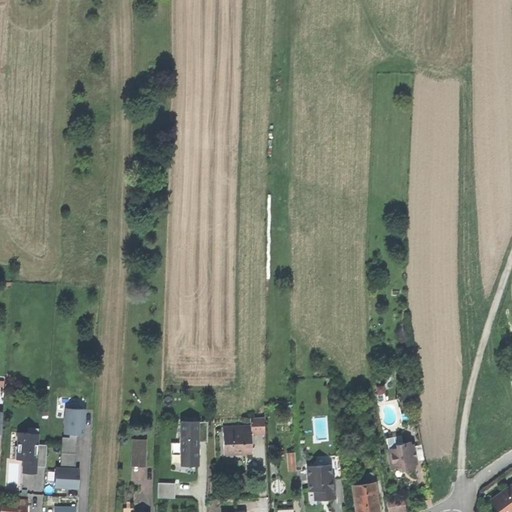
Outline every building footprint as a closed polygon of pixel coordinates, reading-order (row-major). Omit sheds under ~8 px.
[(80,434),(83,434),(84,422),(85,409),(65,408),(65,416),(64,416),(63,425),(65,426),(64,433),(70,434),(80,434)] [(251,426),(251,434),(265,433),(264,417),(250,418),(251,426)] [(199,442),(199,422),(199,421),(181,421),(180,465),(198,465),(199,450),(199,442)] [(199,422),(199,442),(207,442),(207,422),(199,422)] [(248,434),(251,434),(251,426),(223,427),(224,451),(243,451),(243,453),(251,453),(251,437),(248,437),(248,434)] [(23,459),(36,460),(37,444),(38,444),(38,428),(28,427),(28,433),(18,432),(18,446),(15,446),(15,459),(23,459)] [(395,444),(402,443),(401,435),(387,438),(388,448),(395,447),(395,444)] [(70,437),(62,437),(60,468),(75,469),(77,438),(70,437)] [(146,440),(132,439),(131,466),(145,466),(146,440)] [(416,460),(414,450),(411,448),(410,441),(402,443),(395,444),(395,447),(388,448),(389,454),(388,455),(389,462),(396,467),(397,467),(399,467),(400,470),(415,467),(414,461),(416,460)] [(37,444),(36,460),(36,466),(46,467),(47,445),(38,444),(37,444)] [(414,450),(416,460),(424,459),(421,445),(413,446),(414,450)] [(288,471),(296,470),(295,453),(287,453),(288,471)] [(313,457),(314,466),(329,465),(330,475),(332,474),(333,482),(341,482),(338,455),(313,457)] [(36,460),(23,459),(23,472),(30,473),(36,473),(36,466),(36,460)] [(334,498),(333,482),(332,474),(330,475),(329,465),(314,466),(307,466),(309,490),(314,490),(315,499),(325,499),(334,498)] [(60,468),(56,468),(55,487),(63,487),(70,487),(78,488),(78,479),(79,469),(75,469),(60,468)] [(352,478),(353,486),(364,484),(363,477),(352,478)] [(364,484),(353,486),(355,501),(356,508),(356,511),(373,511),(379,511),(377,496),(375,482),(364,484)] [(175,483),(158,483),(158,498),(175,498),(175,483)] [(511,511),(511,484),(491,500),(497,509),(499,511),(511,511)] [(404,498),(397,499),(399,511),(406,511),(404,498)] [(397,499),(387,500),(388,511),(398,511),(399,511),(397,499)]
